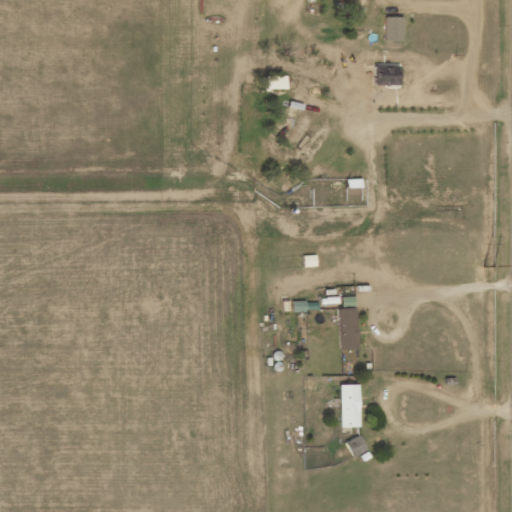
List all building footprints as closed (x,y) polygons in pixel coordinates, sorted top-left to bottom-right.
[(400,17),(383,17),(382,41),(400,41),(400,17)] [(397,86),(397,67),(372,67),(372,85),(397,86)] [(314,301),(290,302),(291,312),(314,311),(314,301)] [(336,309),(337,350),(355,349),(354,308),(336,309)] [(337,385),(338,427),(357,427),(356,385),(337,385)] [(349,456),(364,451),(358,436),(343,441),(349,456)]
